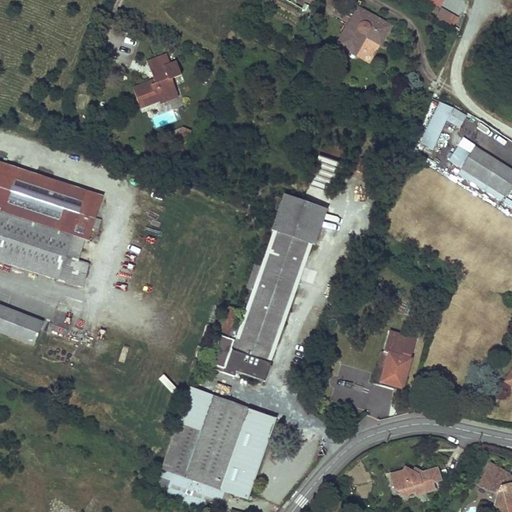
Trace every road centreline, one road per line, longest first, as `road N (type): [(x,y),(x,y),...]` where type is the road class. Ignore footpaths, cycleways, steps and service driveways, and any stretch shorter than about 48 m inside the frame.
road 1 (residential): [(292,511),(347,448),(388,429),(431,424),(511,439)]
road 2 (residential): [(511,133),(470,105),(453,79),(479,0)]
